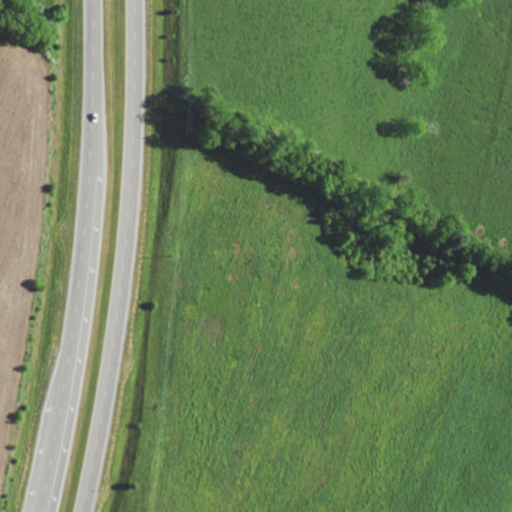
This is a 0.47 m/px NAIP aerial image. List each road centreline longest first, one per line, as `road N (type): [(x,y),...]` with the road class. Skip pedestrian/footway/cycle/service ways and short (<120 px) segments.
road 1 (trunk): [(80,511),(110,367),(126,233),(136,0)]
road 2 (trunk): [(94,0),(85,233),(39,511)]
